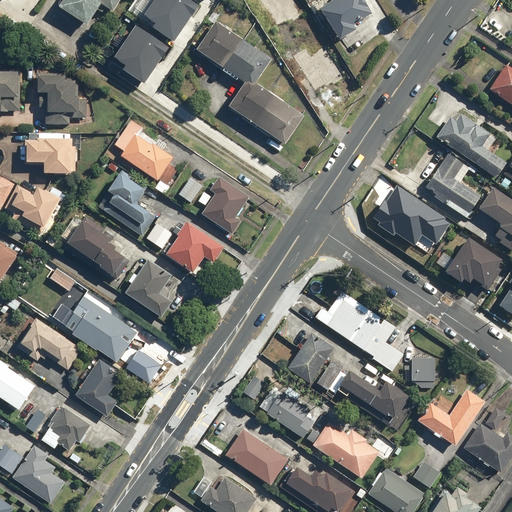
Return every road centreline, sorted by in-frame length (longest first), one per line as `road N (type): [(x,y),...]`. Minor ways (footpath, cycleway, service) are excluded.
road 1 (secondary): [(308,221),(113,511)]
road 2 (secondary): [(458,0),(308,221)]
road 3 (residential): [(308,221),(511,357)]
